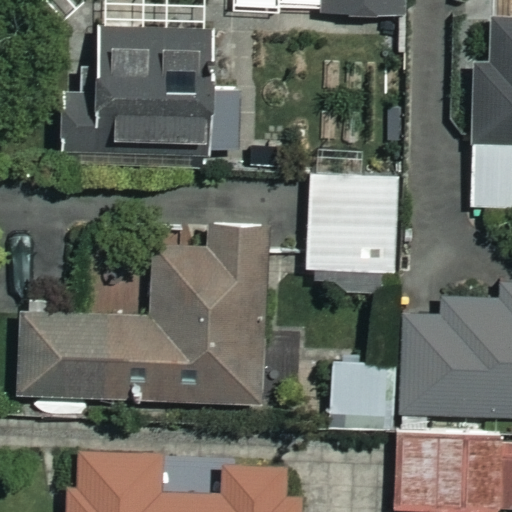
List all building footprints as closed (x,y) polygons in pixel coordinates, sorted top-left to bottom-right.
[(404,0),(322,0),(323,14),(405,14),(404,0)] [(209,12),(198,12),(198,28),(99,28),(99,93),(70,93),(70,171),(209,172),(209,12)] [(511,20),(489,20),(488,61),(474,60),(472,206),(511,206),(511,20)] [(398,174),(304,173),(302,270),(397,272),(398,174)] [(282,324),(283,239),(151,238),(151,320),(21,319),(21,399),(309,401),(310,324),(282,324)] [(511,289),(406,286),(404,358),(333,355),(331,425),(391,426),(391,411),(511,415),(511,289)] [(511,438),(508,438),(508,423),(397,422),(396,509),(511,509),(511,438)] [(162,446),(71,444),(68,511),(300,511),(301,466),(223,465),(222,495),(160,493),(162,446)]
